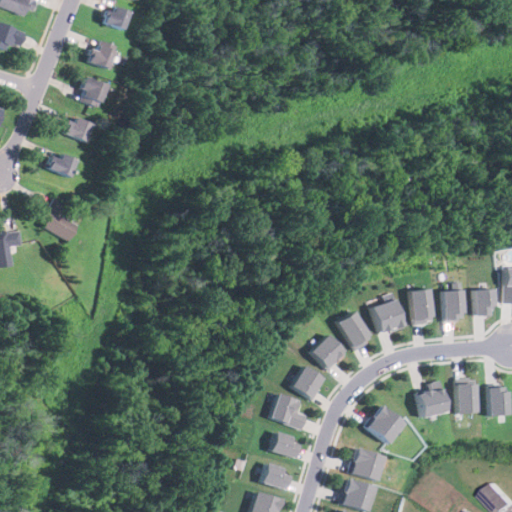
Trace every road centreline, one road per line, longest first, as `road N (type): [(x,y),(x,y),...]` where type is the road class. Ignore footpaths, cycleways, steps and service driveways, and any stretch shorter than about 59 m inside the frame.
road 1 (residential): [(299,511),(331,416),(364,372),(428,350),(509,344)]
road 2 (residential): [(68,0),(0,168)]
